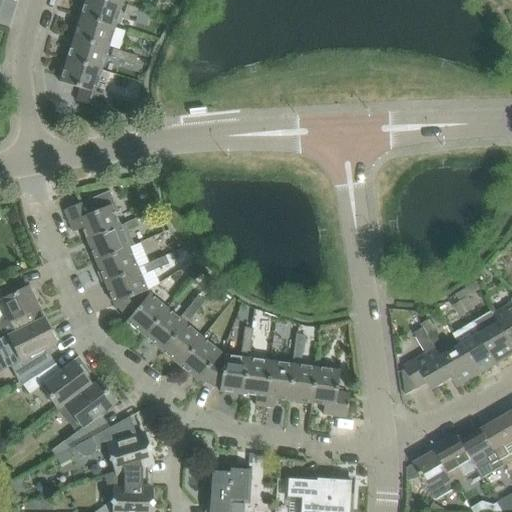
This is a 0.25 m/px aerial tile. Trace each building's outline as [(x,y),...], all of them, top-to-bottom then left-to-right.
[(108,0),(85,0),(80,16),(115,26),(122,4),(108,0)] [(124,5),(122,13),(137,17),(139,9),(124,5)] [(73,38),(108,49),(115,26),(80,16),(73,38)] [(66,60),(101,71),(108,49),(73,38),(66,60)] [(110,57),(122,61),(125,52),(113,48),(110,57)] [(125,52),(122,61),(135,64),(137,56),(125,52)] [(76,101),(99,108),(103,94),(95,92),(101,71),(66,60),(60,82),(80,88),(76,101)] [(109,191),(64,210),(73,232),(82,228),(87,240),(120,226),(111,205),(115,204),(109,191)] [(136,218),(124,223),(125,224),(128,232),(140,227),(136,218)] [(120,226),(87,240),(96,262),(129,248),(134,246),(128,232),(125,224),(120,226)] [(105,283),(138,269),(129,248),(96,262),(105,283)] [(165,256),(154,261),(157,269),(169,264),(165,256)] [(157,269),(154,261),(142,266),(146,274),(157,269)] [(114,305),(116,304),(141,294),(147,291),(138,269),(105,283),(114,305)] [(5,284),(0,286),(0,325),(5,336),(8,335),(43,317),(34,299),(36,296),(33,289),(29,289),(28,287),(11,295),(5,284)] [(126,321),(144,336),(167,308),(149,294),(145,299),(141,294),(116,304),(127,320),(126,321)] [(199,295),(190,305),(197,311),(205,301),(199,295)] [(469,297),(461,301),(468,312),(475,308),(469,297)] [(511,298),(511,300),(511,301),(511,303),(495,314),(500,323),(500,322),(511,342),(511,298)] [(461,301),(454,305),(461,316),(468,312),(461,301)] [(190,305),(182,315),(189,321),(197,311),(190,305)] [(144,336),(162,351),(185,323),(167,308),(144,336)] [(474,323),(498,364),(511,355),(511,342),(500,322),(500,323),(495,314),(493,311),(474,323)] [(56,344),(43,317),(8,335),(9,338),(0,342),(0,372),(1,375),(13,369),(19,381),(20,381),(53,360),(47,349),(56,344)] [(422,324),(424,327),(428,335),(436,331),(430,319),(422,324)] [(203,338),(185,323),(162,351),(180,366),(203,338)] [(454,334),(461,345),(478,375),(498,364),(474,323),(454,334)] [(245,327),(243,340),(252,341),(253,329),(245,327)] [(407,368),(403,371),(407,395),(418,388),(429,382),(433,389),(453,378),(441,357),(428,335),(424,327),(415,333),(427,353),(405,365),(407,368)] [(296,334),(294,347),(303,348),(305,335),(296,334)] [(199,379),(220,389),(223,362),(217,359),(221,353),(203,338),(180,366),(198,381),(199,379)] [(252,341),(243,340),(241,353),(250,354),(252,341)] [(461,345),(441,357),(453,378),(458,387),(478,375),(461,345)] [(303,348),(294,347),(293,359),(302,361),(303,348)] [(317,365),(340,369),(342,357),(319,352),(317,365)] [(242,394),(247,358),(224,355),(223,362),(220,389),(219,391),(242,394)] [(59,410),(66,404),(65,404),(91,385),(90,385),(96,380),(79,356),(57,372),(50,363),(54,361),(53,360),(20,381),(30,394),(41,386),(59,410)] [(255,405),(263,406),(270,361),(247,358),(242,394),(256,396),(255,405)] [(275,398),(288,400),(293,364),(270,361),(263,406),(274,407),(275,398)] [(288,400),(311,403),(316,367),(293,364),(288,400)] [(339,370),(316,367),(311,403),(324,405),(323,414),(346,417),(350,393),(337,392),(339,370)] [(76,432),(50,452),(54,458),(68,450),(74,447),(110,427),(109,427),(104,429),(96,418),(100,415),(115,404),(97,379),(96,380),(90,385),(91,385),(65,404),(66,404),(78,420),(71,425),(76,432)] [(104,475),(104,476),(152,461),(144,435),(136,437),(130,416),(110,427),(74,447),(78,454),(82,456),(86,457),(91,456),(94,451),(103,448),(108,447),(115,472),(104,475)] [(511,426),(506,416),(484,428),(505,465),(511,461),(511,456),(511,455),(511,454),(511,426)] [(461,436),(460,437),(478,468),(484,478),(505,465),(484,428),(463,441),(461,436)] [(460,437),(438,450),(459,486),(468,481),(465,476),(478,468),(460,437)] [(68,450),(54,458),(59,467),(73,459),(71,455),(68,450)] [(415,463),(407,468),(408,481),(423,476),(437,499),(459,486),(438,450),(415,463)] [(152,462),(152,461),(104,476),(108,489),(113,489),(112,511),(151,511),(152,489),(142,489),(142,465),(152,462)] [(228,511),(229,500),(247,501),(249,469),(230,468),(230,472),(211,470),(208,511),(228,511)] [(348,511),(351,481),(317,479),(317,481),(288,479),(287,497),(302,498),(300,511),(348,511)] [(7,486),(1,489),(6,498),(12,494),(7,486)] [(511,494),(497,503),(502,511),(503,511),(511,511),(511,494)] [(413,499),(411,499),(411,509),(423,509),(423,500),(413,499)] [(486,511),(481,502),(471,508),(474,511),(486,511)]
